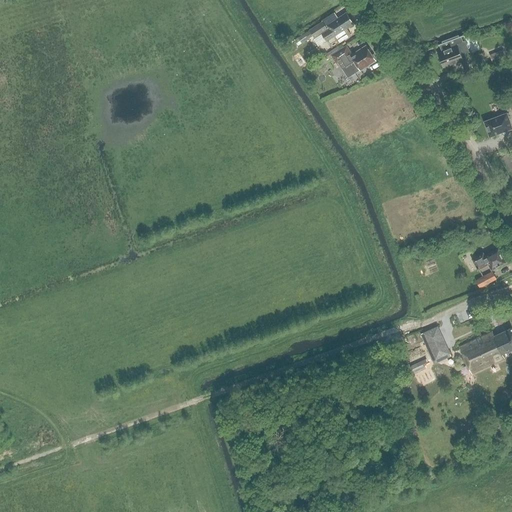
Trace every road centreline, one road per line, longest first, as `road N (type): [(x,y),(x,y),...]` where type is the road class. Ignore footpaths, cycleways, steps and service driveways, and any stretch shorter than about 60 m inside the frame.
road 1 (track): [(511,288),(0,472)]
road 2 (unclassified): [(511,220),(367,0)]
